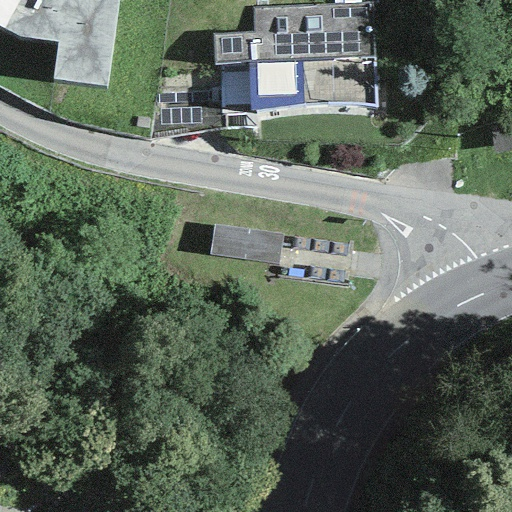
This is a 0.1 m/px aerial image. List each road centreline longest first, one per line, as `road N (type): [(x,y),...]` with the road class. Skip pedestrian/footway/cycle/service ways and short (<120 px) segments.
road 1 (residential): [(490,288),(472,254),(415,212),(116,153),(0,107)]
road 2 (secondary): [(304,511),(328,441),(374,373),(440,315),(490,288)]
